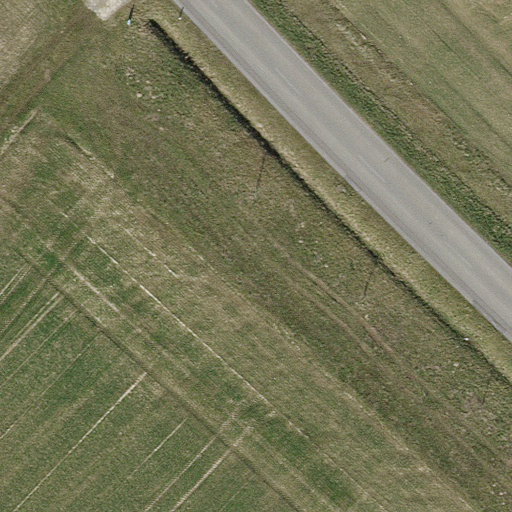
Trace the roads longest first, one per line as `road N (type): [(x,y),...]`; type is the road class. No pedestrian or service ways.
road 1 (tertiary): [(206,0),(511,301)]
road 2 (track): [(108,0),(0,128)]
